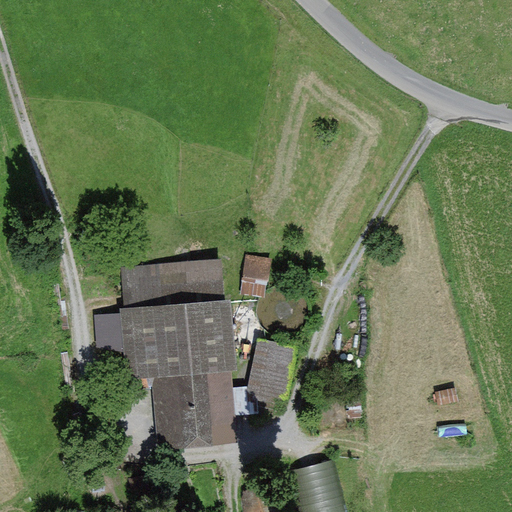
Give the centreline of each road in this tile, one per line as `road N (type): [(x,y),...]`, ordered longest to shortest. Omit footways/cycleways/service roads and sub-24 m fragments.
road 1 (track): [(0,18),(88,305)]
road 2 (unclassified): [(311,0),(408,80),(448,102),(511,119)]
